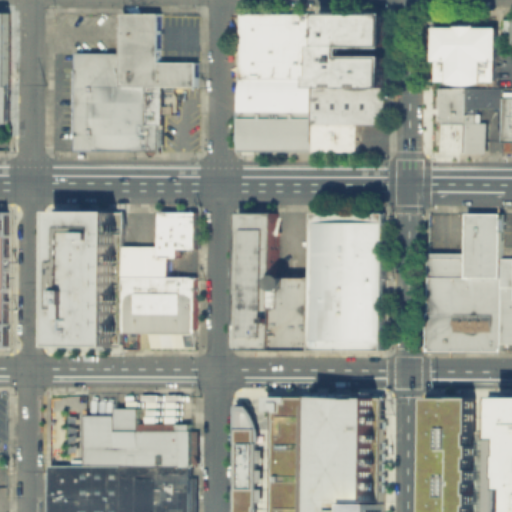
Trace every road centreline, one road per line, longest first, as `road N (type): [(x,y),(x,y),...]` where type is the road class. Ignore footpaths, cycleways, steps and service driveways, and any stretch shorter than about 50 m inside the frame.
road 1 (residential): [(219,0),(216,511)]
road 2 (residential): [(32,0),(29,511)]
road 3 (secondary): [(409,0),(408,369)]
road 4 (secondary): [(0,366),(350,368)]
road 5 (secondary): [(218,179),(0,177)]
road 6 (secondary): [(408,182),(218,179)]
road 7 (secondary): [(408,369),(406,511)]
